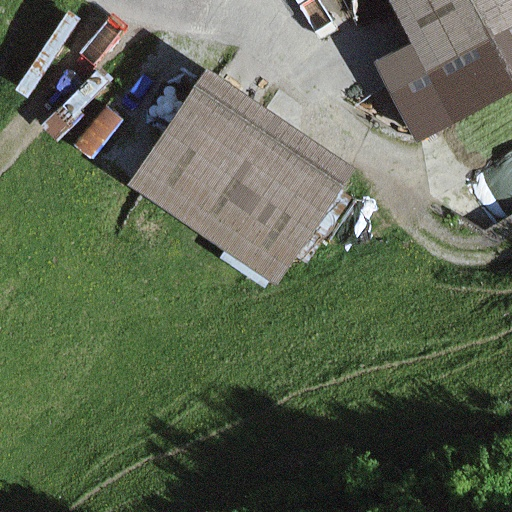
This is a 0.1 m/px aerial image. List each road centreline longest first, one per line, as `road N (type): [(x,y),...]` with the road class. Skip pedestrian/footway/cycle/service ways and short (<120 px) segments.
road 1 (track): [(0,159),(142,0)]
road 2 (track): [(511,235),(466,246),(431,230),(396,184)]
